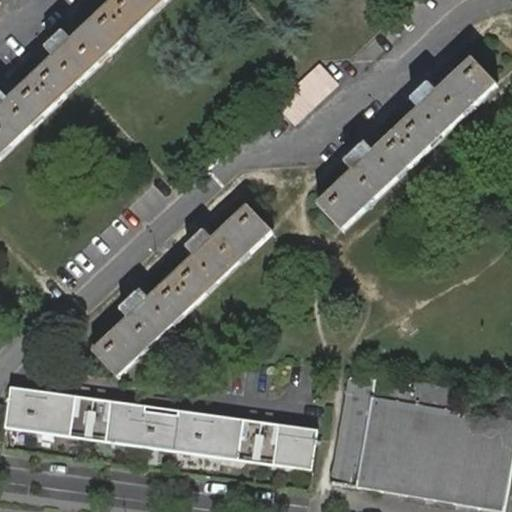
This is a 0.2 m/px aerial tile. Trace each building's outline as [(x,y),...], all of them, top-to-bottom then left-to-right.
[(6,106),(0,112),(0,161),(173,0),(120,0),(73,44),(56,60),(6,106)] [(48,49),(56,60),(73,44),(63,35),(48,49)] [(374,159),(357,175),(322,209),(346,235),(500,89),(476,62),(440,97),(423,112),(374,159)] [(295,129),(338,88),(319,69),(277,110),(295,129)] [(423,112),(440,97),(430,86),(413,103),(423,112)] [(348,165),(357,175),(374,159),(364,149),(348,165)] [(149,306),(132,322),(97,356),(123,382),(275,236),(251,210),(215,243),(198,259),(149,306)] [(198,259),(215,243),(205,232),(188,249),(198,259)] [(123,311),(132,322),(149,306),(140,295),(123,311)] [(350,380),(346,405),(343,428),(334,486),(490,511),(504,511),(511,471),(511,420),(463,413),(467,397),(434,386),(350,380)] [(316,431),(8,388),(2,430),(310,472),(316,431)]
